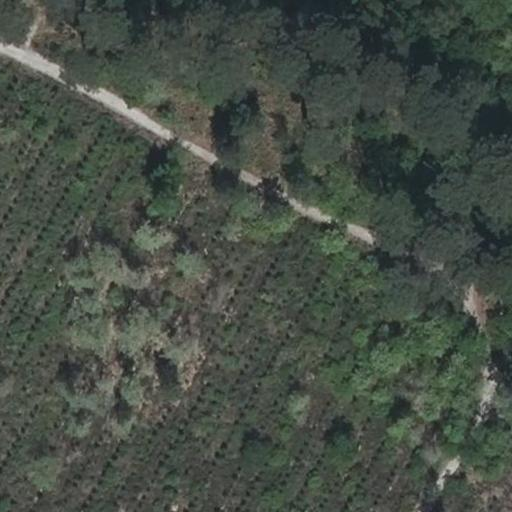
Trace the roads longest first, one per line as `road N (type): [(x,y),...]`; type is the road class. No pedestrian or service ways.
road 1 (track): [(0,44),(423,269),(495,352)]
road 2 (track): [(423,511),(473,438),(495,352)]
